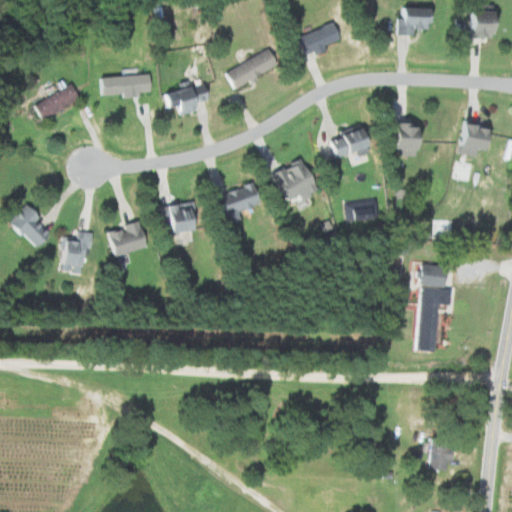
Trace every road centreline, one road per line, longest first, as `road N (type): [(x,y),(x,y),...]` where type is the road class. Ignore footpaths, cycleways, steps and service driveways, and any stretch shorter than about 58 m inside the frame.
road 1 (residential): [(511,84),(373,79),(331,86),(238,140),(189,157),(89,169)]
road 2 (tertiary): [(485,511),(511,302)]
